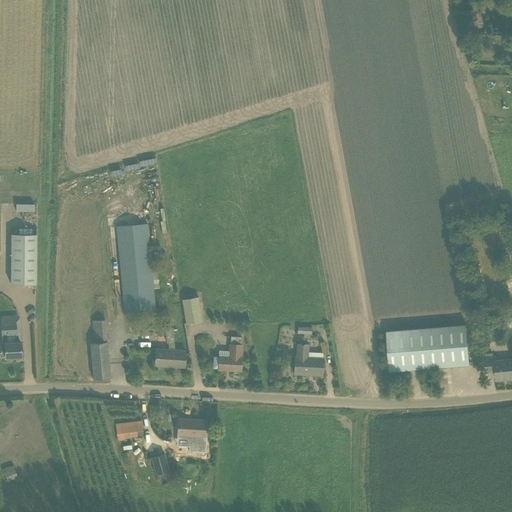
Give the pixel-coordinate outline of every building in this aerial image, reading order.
[(154,310),(154,302),(147,224),(117,226),(125,312),(154,310)] [(11,234),(10,284),(36,284),(36,234),(11,234)] [(509,304),(511,303),(511,280),(503,283),(509,304)] [(181,299),(185,324),(202,321),(198,297),(181,299)] [(5,358),(21,357),(20,342),(16,342),(15,315),(1,316),(1,334),(2,334),(2,343),(0,342),(0,352),(5,353),(5,358)] [(110,377),(105,320),(92,321),(94,342),(90,342),(92,374),(93,374),(93,379),(110,377)] [(389,371),(469,365),(466,324),(386,331),(389,371)] [(172,326),(165,327),(166,343),(168,342),(169,350),(156,349),(155,358),(154,358),(154,360),(155,360),(155,365),(185,367),(186,351),(175,350),(174,341),(172,326)] [(218,368),(218,369),(241,371),(242,357),(240,357),(241,345),(241,344),(230,343),(230,351),(219,350),(219,357),(214,357),(213,368),(218,368)] [(295,357),(294,373),(322,375),(323,358),(308,357),(308,344),(297,344),(296,357),(295,357)] [(511,358),(505,359),(495,360),(495,356),(484,357),(486,372),(495,372),(496,381),(511,379),(511,358)] [(206,437),(207,420),(178,418),(177,436),(192,436),(191,448),(203,449),(203,437),(206,437)] [(143,430),(142,421),(116,425),(117,438),(137,435),(136,431),(143,430)] [(164,454),(151,458),(155,475),(169,471),(164,454)] [(2,469),(6,481),(17,477),(13,465),(2,469)]
